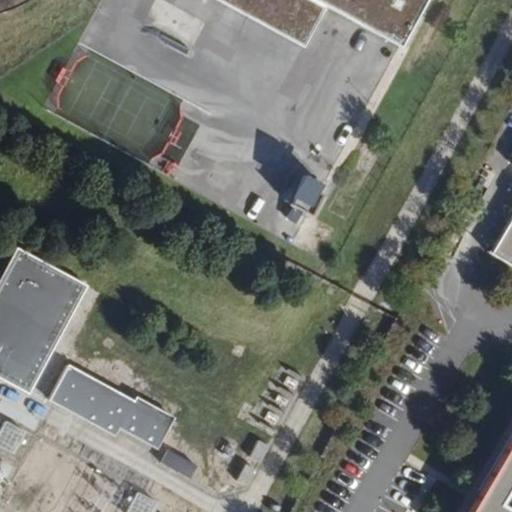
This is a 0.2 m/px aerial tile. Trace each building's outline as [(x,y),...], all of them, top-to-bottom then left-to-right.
[(351,21),(401,49),(427,0),(215,0),(306,49),(328,9),(351,21)] [(511,160),(510,164),(511,164),(511,214),(489,253),(511,266),(511,160)] [(308,178),(293,207),(312,217),(327,189),(308,178)] [(84,285),(21,252),(0,290),(0,374),(28,390),(84,285)] [(134,404),(68,368),(49,402),(115,438),(120,430),(158,450),(174,420),(136,399),(134,404)] [(0,448),(10,455),(24,432),(2,419),(0,422),(0,448)] [(511,511),(511,437),(477,496),(494,505),(489,511),(511,511)] [(197,468),(169,452),(162,465),(190,480),(197,468)] [(133,490),(121,511),(150,511),(156,502),(133,490)] [(489,511),(494,505),(477,496),(467,511),(489,511)]
